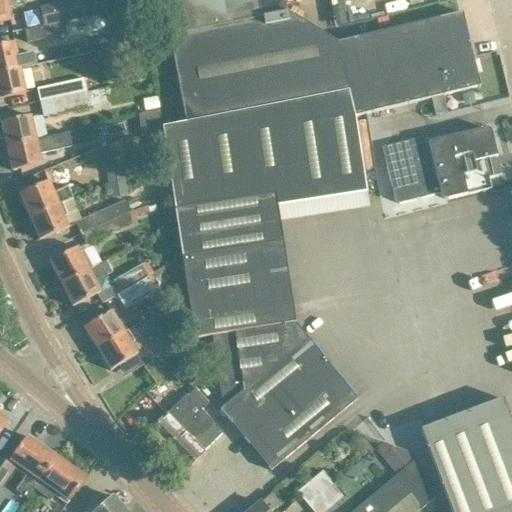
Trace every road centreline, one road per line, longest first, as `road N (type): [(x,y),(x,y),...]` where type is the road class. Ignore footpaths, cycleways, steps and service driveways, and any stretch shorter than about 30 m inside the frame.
road 1 (residential): [(106,440),(0,265)]
road 2 (residential): [(0,352),(106,440)]
